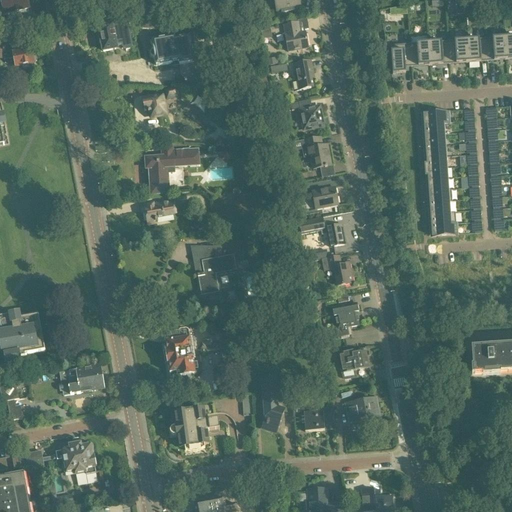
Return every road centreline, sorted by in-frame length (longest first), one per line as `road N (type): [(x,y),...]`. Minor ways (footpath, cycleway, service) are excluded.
road 1 (residential): [(52,0),(130,415)]
road 2 (tertiary): [(393,342),(329,0)]
road 3 (residential): [(143,487),(237,472),(416,461)]
road 4 (unknown): [(65,69),(111,64),(181,72),(232,29)]
road 5 (residential): [(0,442),(130,415)]
road 6 (tertiary): [(416,461),(393,342)]
